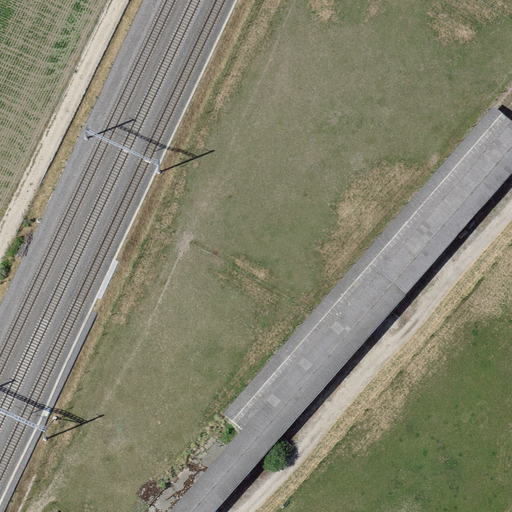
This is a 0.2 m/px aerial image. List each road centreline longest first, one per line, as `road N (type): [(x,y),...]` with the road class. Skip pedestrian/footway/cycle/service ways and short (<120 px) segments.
road 1 (track): [(511,204),(240,511)]
road 2 (track): [(0,251),(120,0)]
